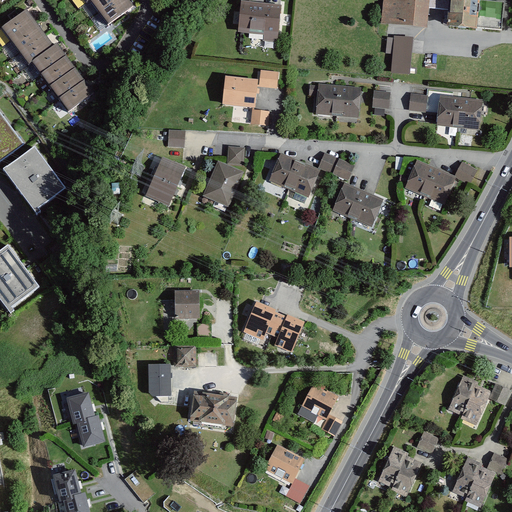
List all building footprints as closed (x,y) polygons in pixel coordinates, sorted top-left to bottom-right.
[(119,0),(93,0),(90,2),(99,15),(119,0)] [(132,10),(124,0),(119,0),(99,15),(109,27),(112,25),(132,10)] [(430,10),(431,0),(384,0),(382,26),(389,26),(429,30),(430,10)] [(451,0),(431,0),(430,10),(450,12),(451,0)] [(482,0),(451,0),(450,12),(449,29),(479,31),(480,30),(483,2),(482,0)] [(282,5),(241,1),(238,32),(264,35),(264,41),(278,42),(282,5)] [(506,4),(483,2),(480,30),(504,32),(506,4)] [(2,31),(11,43),(35,25),(27,13),(2,31)] [(11,43),(20,54),(44,36),(35,25),(11,43)] [(20,54),(28,66),(53,48),(44,36),(20,54)] [(394,56),(392,76),(412,77),(415,39),(395,38),(394,56)] [(33,66),(41,78),(66,60),(57,48),(33,66)] [(41,78),(50,90),(75,72),(66,60),(41,78)] [(279,72),(261,70),(259,87),(277,89),(279,72)] [(50,90),(59,102),(84,84),(75,72),(50,90)] [(258,80),(225,76),(222,105),(255,108),(258,80)] [(59,102),(68,114),(93,96),(84,84),(59,102)] [(317,97),(316,114),(359,119),(362,88),(318,84),(318,86),(310,85),(309,96),(317,97)] [(374,91),(372,108),(389,110),(390,92),(374,91)] [(427,96),(411,94),(409,111),(425,113),(427,96)] [(440,96),(437,126),(480,131),(483,100),(440,96)] [(270,112),(252,110),(251,124),(268,126),(270,112)] [(0,165),(25,148),(0,115),(0,165)] [(186,131),(169,130),(168,147),(185,148),(186,131)] [(228,146),(227,164),(244,166),(245,148),(228,146)] [(66,188),(35,147),(4,170),(37,215),(41,212),(39,208),(66,188)] [(325,153),(318,168),(333,174),(339,159),(325,153)] [(282,154),(270,181),(308,198),(320,170),(282,154)] [(163,157),(146,197),(168,207),(186,167),(163,157)] [(339,159),(333,174),(348,181),(355,166),(339,159)] [(418,161),(406,189),(444,205),(456,178),(418,161)] [(218,162),(203,197),(228,208),(244,173),(218,162)] [(462,162),(455,176),(471,184),(478,170),(462,162)] [(346,184),(334,211),(372,228),(384,200),(346,184)] [(40,289),(8,248),(0,254),(0,303),(10,317),(15,314),(12,310),(40,289)] [(199,296),(179,296),(179,320),(200,320),(199,296)] [(277,312),(258,304),(244,334),(265,342),(267,335),(272,337),(282,316),(276,314),(277,312)] [(288,319),(282,316),(272,337),(279,340),(276,348),(293,355),(306,324),(289,317),(288,319)] [(212,325),(199,325),(199,341),(212,341),(212,325)] [(197,347),(175,347),(175,369),(197,369),(197,347)] [(172,367),(149,367),(150,396),(153,399),(172,399),(172,367)] [(464,376),(448,410),(463,417),(477,385),(478,382),(464,376)] [(489,400),(506,407),(511,390),(495,384),(492,392),(489,400)] [(302,407),(327,420),(340,397),(328,391),(327,392),(314,385),(302,407)] [(477,385),(463,417),(462,419),(477,426),(489,400),(492,392),(477,385)] [(90,395),(69,399),(75,425),(80,424),(96,420),(90,395)] [(194,398),(191,423),(234,429),(238,404),(229,403),(230,399),(203,395),(202,399),(194,398)] [(285,418),(277,413),(273,421),(281,425),(285,418)] [(323,430),(335,437),(343,421),(331,415),(323,430)] [(96,420),(80,424),(86,449),(107,444),(102,419),(96,420)] [(274,433),(268,432),(266,439),(272,441),(274,433)] [(424,434),(417,450),(433,457),(440,441),(424,434)] [(306,461),(279,446),(265,472),(293,486),(296,480),(306,461)] [(394,449),(378,483),(393,490),(407,459),(408,456),(394,449)] [(495,454),(488,469),(502,475),(509,460),(495,454)] [(407,459),(393,490),(392,492),(407,498),(422,466),(407,459)] [(468,459),(452,492),(467,499),(482,468),(483,465),(468,459)] [(49,471),(57,501),(65,499),(80,495),(72,465),(49,471)] [(482,468),(467,499),(466,501),(481,508),(496,475),(482,468)] [(287,497),(301,504),(310,488),(296,480),(293,486),(287,497)] [(90,511),(86,494),(80,495),(65,499),(67,511),(90,511)]
